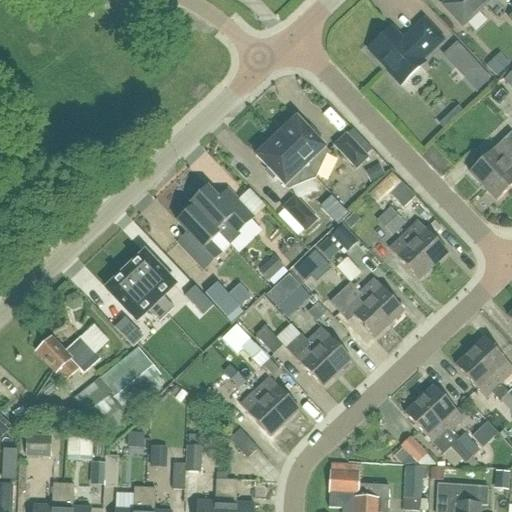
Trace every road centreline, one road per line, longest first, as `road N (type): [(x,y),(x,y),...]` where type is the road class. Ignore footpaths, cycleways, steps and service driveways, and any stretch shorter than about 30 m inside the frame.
road 1 (unclassified): [(0,312),(268,58)]
road 2 (residential): [(292,511),(293,485),(309,458),(508,268)]
road 3 (residential): [(508,268),(292,36)]
